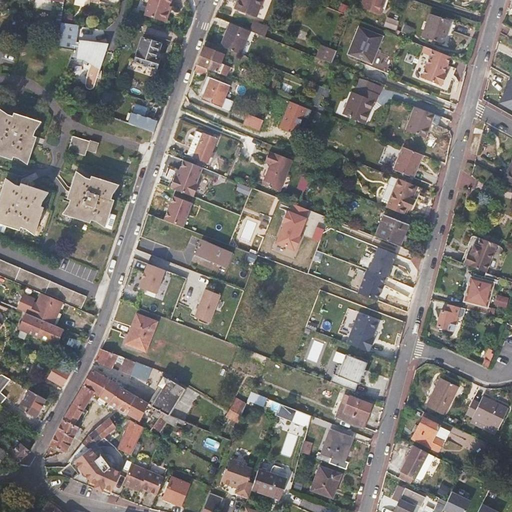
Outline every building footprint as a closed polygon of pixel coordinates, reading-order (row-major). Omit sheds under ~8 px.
[(171,0),(149,0),(144,17),(166,25),(170,15),(167,14),(171,0)] [(260,0),(239,0),(236,7),(255,15),(260,0)] [(383,0),(364,0),(362,7),(380,13),(383,0)] [(451,21),(430,15),(422,37),(443,44),(451,21)] [(268,27),(253,21),(252,24),(267,30),(268,27)] [(240,54),(249,31),(230,23),(221,47),(240,54)] [(265,37),(267,30),(252,24),(249,31),(265,37)] [(75,49),(78,28),(61,25),(58,47),(61,48),(74,50),(75,49)] [(381,37),(359,28),(349,54),(371,63),(381,37)] [(160,44),(142,38),(134,63),(156,71),(160,58),(156,56),(160,44)] [(331,63),(336,52),(322,46),(317,58),(331,63)] [(220,63),(223,55),(204,47),(197,66),(207,70),(226,77),(230,67),(220,63)] [(440,87),(452,57),(425,47),(413,77),(440,87)] [(72,56),(74,50),(61,48),(60,53),(72,56)] [(205,76),(207,70),(197,66),(195,72),(205,76)] [(234,102),(225,98),(230,85),(210,78),(202,100),(230,112),(234,102)] [(511,79),(497,103),(511,111),(511,79)] [(366,98),(352,92),(343,114),(365,123),(374,101),(376,102),(378,97),(368,92),(366,98)] [(425,137),(434,114),(415,106),(406,130),(425,137)] [(33,136),(35,129),(38,121),(14,113),(13,116),(8,115),(0,112),(0,155),(12,160),(14,156),(18,158),(29,161),(36,137),(33,136)] [(154,132),(158,121),(131,112),(127,123),(154,132)] [(311,144),(322,115),(316,112),(305,138),(304,141),(311,144)] [(245,115),(243,126),(259,130),(262,120),(245,115)] [(194,157),(203,134),(197,132),(187,155),(194,157)] [(213,150),(217,140),(203,134),(194,157),(207,163),(213,150)] [(87,150),(90,142),(73,136),(69,150),(85,156),(87,150)] [(95,153),(99,143),(90,141),(90,142),(87,150),(95,153)] [(414,177),(422,155),(402,147),(393,170),(414,177)] [(213,165),(218,152),(213,150),(207,163),(213,165)] [(275,155),(270,153),(266,162),(272,164),(264,185),(278,190),(290,161),(275,155)] [(180,159),(169,190),(192,198),(203,168),(180,159)] [(511,183),(511,160),(503,179),(511,183)] [(309,177),(313,166),(306,164),(302,177),(308,179),(309,177)] [(111,199),(112,194),(115,184),(91,176),(90,179),(85,178),(75,174),(67,198),(70,199),(69,205),(66,215),(90,222),(91,220),(97,221),(106,224),(109,214),(114,200),(111,199)] [(303,193),(308,179),(302,177),(297,191),(303,193)] [(305,209),(317,180),(309,177),(308,179),(303,193),(298,206),(305,209)] [(411,198),(416,186),(398,179),(388,202),(411,211),(415,199),(411,198)] [(41,207),(43,200),(45,191),(21,184),(20,187),(15,185),(4,182),(0,196),(0,206),(0,207),(0,223),(20,230),(21,227),(26,229),(36,231),(43,208),(41,207)] [(414,212),(422,188),(416,186),(411,198),(415,199),(411,211),(414,212)] [(111,230),(116,216),(109,214),(106,224),(97,221),(105,228),(111,230)] [(399,247),(407,225),(384,216),(376,237),(399,247)] [(175,246),(142,233),(139,244),(171,256),(175,246)] [(485,273),(496,244),(480,238),(477,247),(473,245),(469,254),(467,254),(463,264),(485,273)] [(232,253),(201,240),(194,254),(226,267),(232,253)] [(379,300),(394,254),(376,247),(367,272),(356,268),(349,289),(379,300)] [(86,296),(0,259),(0,273),(81,308),(86,296)] [(147,264),(139,287),(157,294),(166,271),(147,264)] [(486,307),(492,283),(497,284),(498,278),(485,273),(484,277),(473,275),(464,308),(466,309),(477,312),(488,314),(489,315),(490,308),(486,307)] [(221,296),(205,290),(194,317),(210,323),(221,296)] [(55,325),(63,303),(43,294),(33,315),(55,325)] [(509,298),(497,295),(494,306),(506,309),(509,298)] [(58,326),(67,304),(63,303),(55,325),(58,326)] [(441,310),(437,327),(453,332),(456,318),(459,319),(464,316),(466,309),(464,308),(448,304),(446,312),(441,310)] [(56,346),(64,329),(58,326),(55,325),(33,315),(26,312),(19,329),(56,346)] [(356,314),(347,345),(370,352),(379,321),(356,314)] [(156,322),(136,315),(126,344),(145,351),(156,322)] [(488,367),(493,354),(491,353),(492,350),(488,348),(482,365),(488,367)] [(116,361),(118,356),(101,349),(96,361),(111,369),(116,361)] [(74,357),(62,352),(59,358),(71,364),(74,357)] [(346,387),(348,382),(357,386),(367,364),(345,354),(333,381),(346,387)] [(135,362),(125,358),(120,371),(149,382),(154,369),(135,362)] [(102,383),(105,377),(91,370),(83,386),(94,392),(94,393),(100,397),(106,386),(102,383)] [(0,392),(10,379),(1,374),(0,375),(0,402),(1,403),(6,397),(0,392)] [(108,403),(119,386),(118,385),(105,377),(102,383),(106,386),(100,397),(108,403)] [(458,387),(440,378),(426,407),(444,416),(458,387)] [(178,400),(184,389),(168,379),(151,406),(156,409),(163,412),(172,417),(185,422),(195,426),(202,415),(194,410),(181,402),(178,400)] [(84,409),(94,393),(94,392),(83,386),(73,403),(84,409)] [(148,404),(120,387),(119,386),(108,403),(139,422),(148,404)] [(181,402),(187,391),(184,389),(178,400),(181,402)] [(35,417),(45,399),(30,390),(20,408),(35,417)] [(278,414),(281,404),(251,392),(247,402),(278,414)] [(371,405),(344,395),(336,416),(363,427),(371,405)] [(497,430),(507,408),(483,396),(480,402),(473,399),(466,414),(497,430)] [(241,416),(246,404),(236,398),(230,409),(241,416)] [(74,427),(84,409),(73,403),(63,421),(74,427)] [(292,420),(295,410),(281,404),(278,414),(292,420)] [(78,428),(87,411),(84,409),(74,427),(78,428)] [(159,418),(163,412),(156,409),(153,415),(159,418)] [(238,424),(241,416),(230,409),(226,417),(238,424)] [(185,422),(172,417),(163,412),(159,418),(153,428),(160,432),(166,423),(176,427),(178,423),(183,425),(185,422)] [(443,441),(433,436),(439,426),(423,418),(412,439),(438,452),(443,441)] [(115,429),(108,419),(101,425),(108,435),(115,429)] [(73,438),(78,428),(74,427),(63,421),(58,431),(73,438)] [(130,453),(143,427),(130,421),(118,449),(130,454),(130,453)] [(108,435),(101,425),(94,432),(100,441),(103,438),(108,435)] [(443,441),(448,430),(439,426),(433,436),(443,441)] [(65,454),(73,438),(58,431),(50,447),(65,454)] [(343,461),(351,439),(330,431),(322,454),(318,453),(316,458),(328,463),(330,457),(343,461)] [(100,441),(94,432),(87,438),(93,446),(100,441)] [(89,450),(93,446),(87,438),(80,447),(85,453),(89,450)] [(0,447),(17,463),(30,451),(21,443),(14,450),(1,439),(0,439),(0,447)] [(318,446),(308,442),(304,451),(314,455),(318,446)] [(80,457),(85,453),(80,447),(76,452),(80,457)] [(401,473),(397,480),(410,485),(413,479),(414,479),(421,463),(427,452),(426,452),(426,453),(413,447),(401,472),(401,473)] [(113,490),(121,472),(107,468),(99,458),(97,460),(89,450),(85,453),(80,457),(75,460),(71,464),(69,465),(78,475),(71,480),(89,486),(89,485),(113,490)] [(427,452),(421,463),(428,467),(434,456),(427,452)] [(141,489),(148,470),(133,464),(123,486),(139,493),(141,489)] [(278,500),(285,478),(259,468),(251,491),(278,500)] [(339,475),(320,468),(312,490),(331,496),(339,475)] [(157,496),(165,478),(148,470),(141,489),(157,496)] [(189,484),(172,478),(163,499),(180,506),(189,484)] [(111,495),(113,490),(89,485),(89,486),(111,495)] [(411,511),(415,504),(421,506),(425,498),(405,489),(395,511),(396,511),(411,511)] [(468,511),(475,500),(453,489),(443,510),(447,511),(468,511)] [(201,511),(216,511),(222,498),(209,493),(201,511)] [(62,511),(49,502),(42,511),(41,511),(62,511)] [(501,511),(481,502),(476,511),(501,511)]
